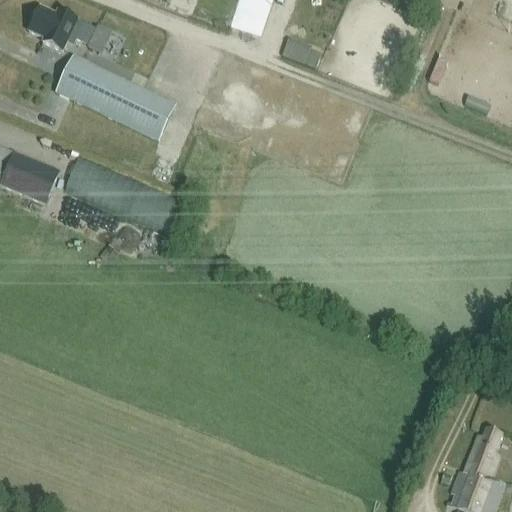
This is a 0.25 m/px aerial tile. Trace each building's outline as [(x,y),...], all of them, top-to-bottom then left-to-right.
[(169,0),(146,0),(146,1),(166,9),(169,0)] [(61,55),(68,40),(84,47),(92,31),(75,24),(75,23),(55,14),(54,18),(38,11),(27,35),(43,42),(41,46),(61,55)] [(289,44),(285,62),(319,69),(323,51),(289,44)] [(56,97),(158,145),(176,109),(74,60),(56,97)] [(0,189),(45,209),(60,175),(14,155),(0,188),(0,189)] [(174,239),(189,206),(82,160),(68,193),(174,239)] [(186,175),(208,184),(213,174),(190,165),(186,175)] [(490,481),(499,458),(494,457),(502,437),(487,432),(484,441),(479,439),(465,476),(460,474),(451,496),(455,498),(452,506),(448,505),(447,508),(456,511),(495,511),(506,487),(490,481)] [(443,477),(441,485),(449,487),(451,479),(443,477)]
